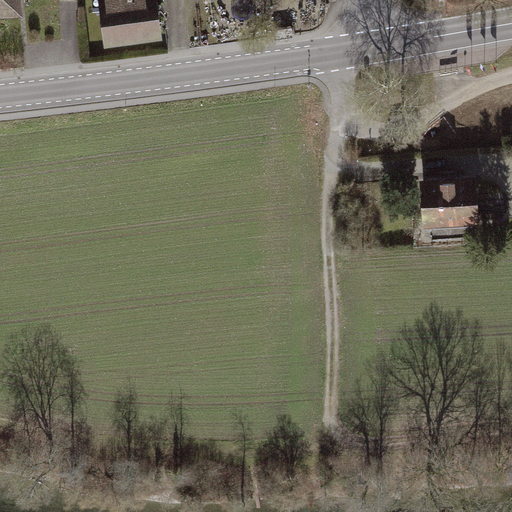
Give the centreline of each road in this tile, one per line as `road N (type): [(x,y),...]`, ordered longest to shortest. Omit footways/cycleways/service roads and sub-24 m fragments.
road 1 (track): [(346,122),(329,199),(333,420),(367,442),(511,435)]
road 2 (secondary): [(309,57),(0,95)]
road 3 (secondary): [(376,46),(511,22)]
